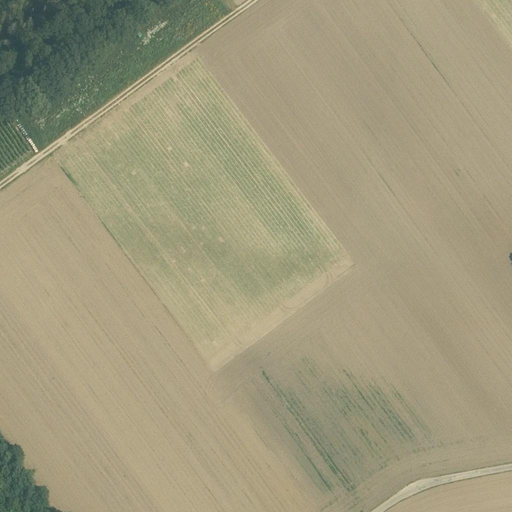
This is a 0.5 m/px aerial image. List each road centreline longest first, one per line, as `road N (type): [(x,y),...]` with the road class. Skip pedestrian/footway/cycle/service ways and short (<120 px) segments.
road 1 (track): [(0,189),(231,15)]
road 2 (residential): [(511,468),(427,483),(377,511)]
